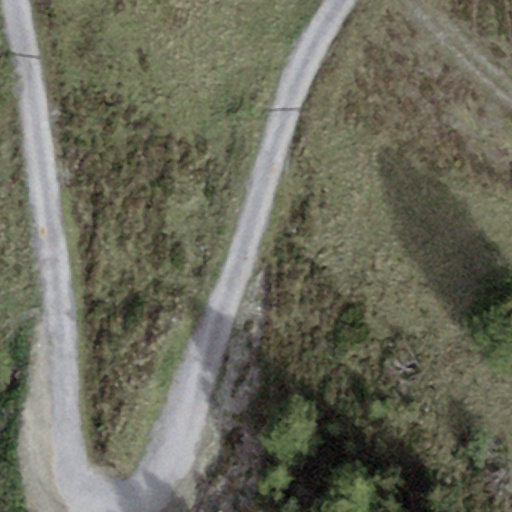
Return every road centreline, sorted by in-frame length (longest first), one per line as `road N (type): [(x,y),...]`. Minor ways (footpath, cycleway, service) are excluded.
road 1 (track): [(355,0),(315,67),(151,511)]
road 2 (track): [(110,511),(82,481),(74,437),(37,77),(19,0)]
